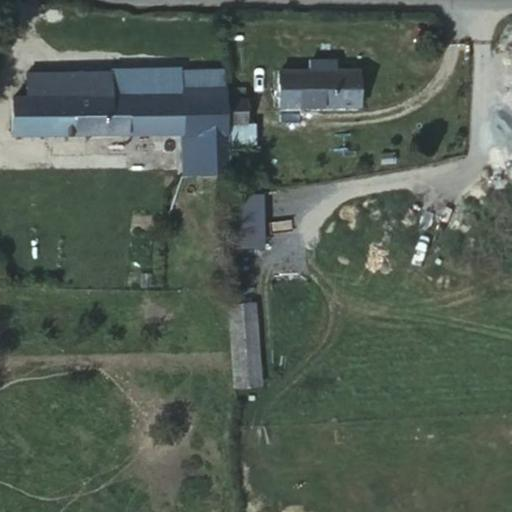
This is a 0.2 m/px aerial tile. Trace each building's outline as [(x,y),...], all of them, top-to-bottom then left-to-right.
[(310,67),(268,67),(268,98),(366,95),(365,63),(343,63),(343,52),(310,53),(310,67)] [(229,80),(228,55),(186,57),(187,82),(229,80)] [(187,82),(186,57),(112,59),(112,62),(115,92),(188,90),(187,82)] [(27,65),(29,95),(115,92),(112,62),(27,65)] [(229,89),(229,80),(187,82),(188,90),(115,92),(29,95),(16,96),(19,128),(193,122),(195,165),(237,163),(236,114),(231,115),(229,89)] [(231,115),(236,114),(251,114),(249,89),(229,89),(231,115)] [(121,196),(104,196),(106,213),(122,211),(121,196)] [(248,313),(277,312),(276,290),(247,291),(248,313)] [(248,313),(251,365),(280,362),(277,312),(248,313)]
